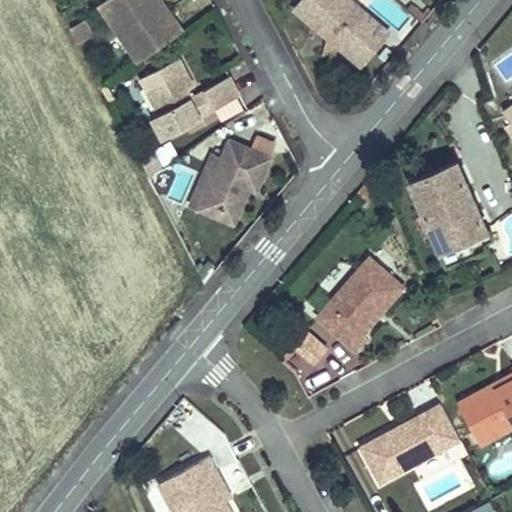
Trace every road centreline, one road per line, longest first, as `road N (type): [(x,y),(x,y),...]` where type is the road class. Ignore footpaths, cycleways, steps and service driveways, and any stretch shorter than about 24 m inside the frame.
road 1 (residential): [(511,319),(277,446)]
road 2 (tertiary): [(190,345),(346,160)]
road 3 (tertiary): [(55,511),(190,345)]
road 4 (tertiary): [(346,160),(481,0)]
road 5 (residential): [(346,160),(313,128),(243,0)]
road 6 (residential): [(190,345),(248,397),(277,446)]
